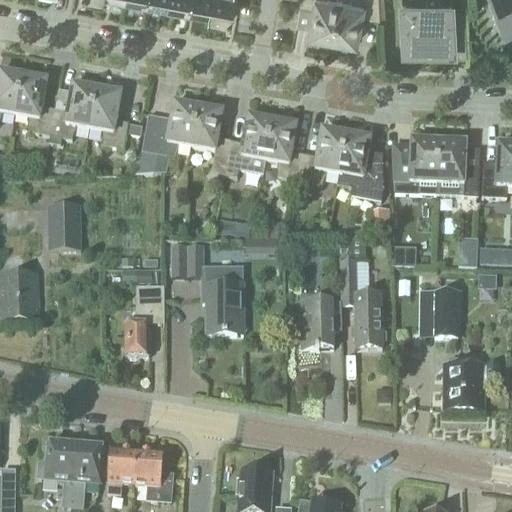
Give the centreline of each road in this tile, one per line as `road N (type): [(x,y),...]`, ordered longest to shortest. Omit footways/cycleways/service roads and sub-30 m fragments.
road 1 (residential): [(256,72),(0,31)]
road 2 (residential): [(511,102),(398,97),(256,72)]
road 3 (tertiary): [(205,423),(0,384)]
road 4 (tertiary): [(370,451),(205,423)]
road 5 (tertiary): [(511,476),(370,451)]
